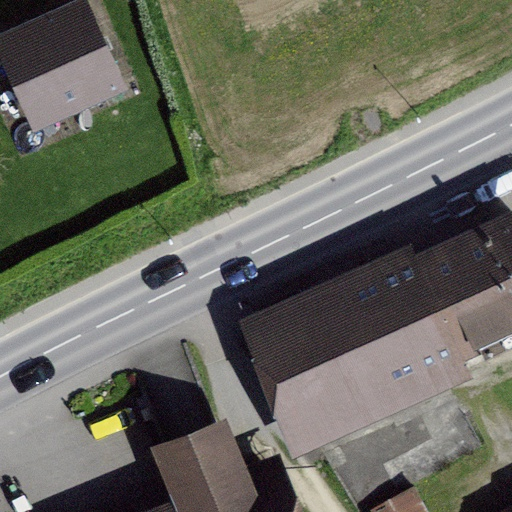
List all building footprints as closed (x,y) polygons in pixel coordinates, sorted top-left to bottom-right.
[(83,6),(0,43),(35,119),(117,83),(83,6)] [(511,220),(417,265),(455,348),(511,322),(511,220)] [(419,365),(455,348),(417,265),(254,333),(289,423),(388,379),(386,374),(417,360),(419,365)] [(290,511),(278,480),(245,493),(220,430),(166,451),(192,511),(290,511)] [(369,508),(370,511),(426,511),(414,487),(369,508)]
